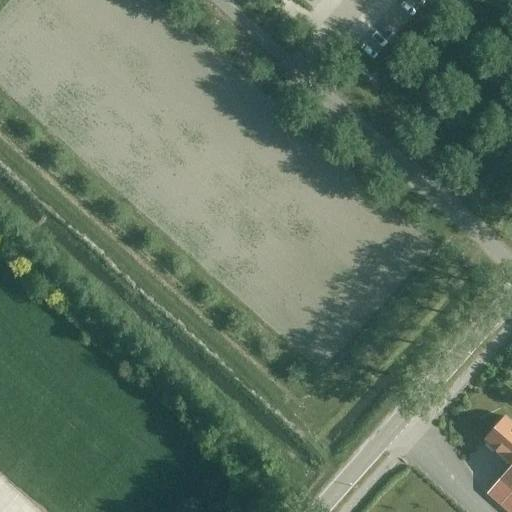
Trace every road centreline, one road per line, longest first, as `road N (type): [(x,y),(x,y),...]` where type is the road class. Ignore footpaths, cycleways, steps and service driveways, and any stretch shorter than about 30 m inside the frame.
road 1 (unknown): [(0,188),(336,491)]
road 2 (tertiary): [(318,511),(511,298)]
